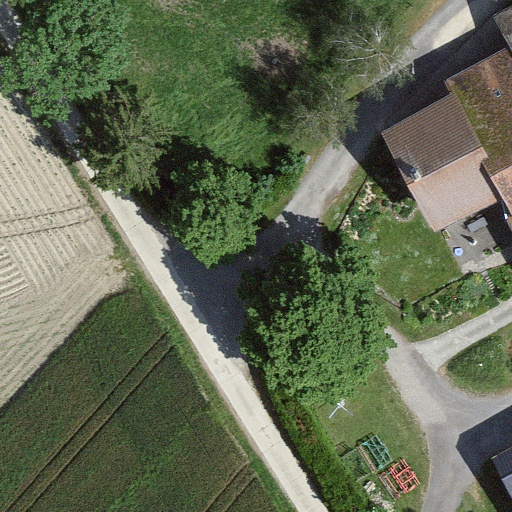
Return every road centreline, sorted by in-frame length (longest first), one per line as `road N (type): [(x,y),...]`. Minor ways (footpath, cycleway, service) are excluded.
road 1 (track): [(0,1),(318,511)]
road 2 (unknown): [(425,511),(449,436),(511,395)]
